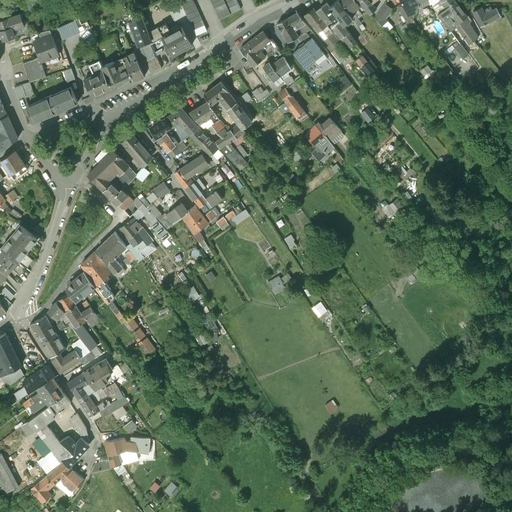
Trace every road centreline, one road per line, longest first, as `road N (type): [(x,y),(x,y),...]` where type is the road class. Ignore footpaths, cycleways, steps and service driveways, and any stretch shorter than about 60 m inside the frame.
road 1 (residential): [(298,0),(100,119)]
road 2 (residential): [(17,309),(91,429),(89,473)]
road 3 (residential): [(17,309),(43,261),(60,192)]
